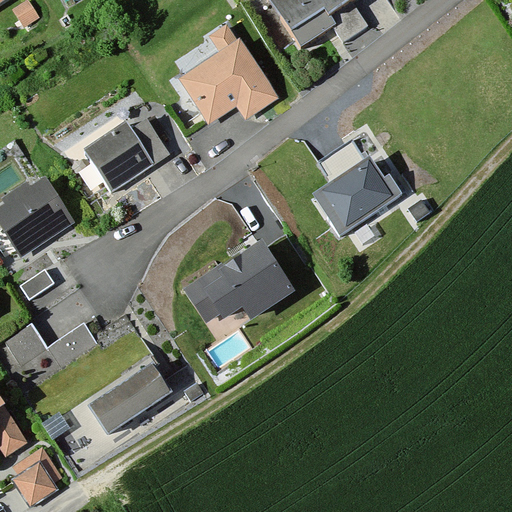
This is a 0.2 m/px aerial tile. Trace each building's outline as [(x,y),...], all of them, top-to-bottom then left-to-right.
[(270,0),(300,46),(333,25),(345,43),(367,29),(351,4),(356,1),(355,0),(270,0)] [(222,49),(241,36),(230,21),(211,34),(222,49)] [(238,43),(180,84),(209,125),(233,107),(245,124),(279,100),(238,43)] [(126,126),(85,153),(111,193),(152,166),(126,126)] [(370,162),(314,199),(339,237),(402,196),(391,179),(384,183),(370,162)] [(6,209),(0,212),(0,225),(21,257),(71,223),(46,184),(31,194),(26,188),(3,204),(6,209)] [(430,215),(421,202),(408,211),(417,223),(430,215)] [(219,265),(185,288),(208,322),(218,316),(223,324),(242,311),(250,324),(294,294),(263,250),(226,275),(219,265)] [(45,272),(21,289),(30,301),(53,285),(45,272)] [(47,350),(32,327),(0,347),(0,362),(21,394),(97,345),(84,326),(47,350)] [(151,370),(89,411),(107,438),(169,397),(151,370)] [(0,448),(6,457),(25,444),(0,406),(0,448)] [(21,478),(14,483),(31,510),(59,492),(54,485),(63,479),(44,450),(14,468),(21,478)]
